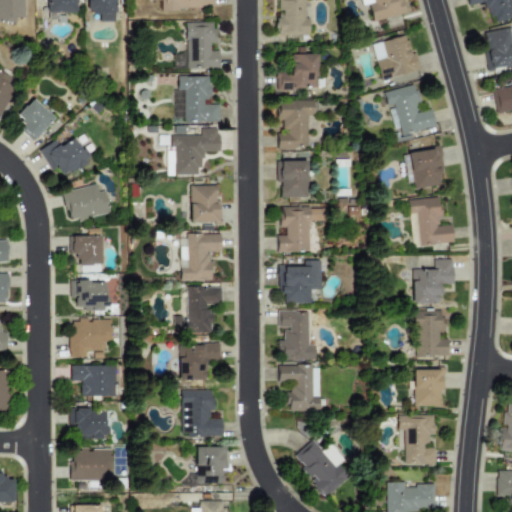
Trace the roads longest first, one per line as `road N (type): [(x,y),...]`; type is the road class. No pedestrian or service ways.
road 1 (residential): [(244,0),(248,432),(264,478),(291,511)]
road 2 (residential): [(432,0),(472,151),(482,228),(463,511)]
road 3 (residential): [(0,159),(25,189),(36,234),(37,511)]
